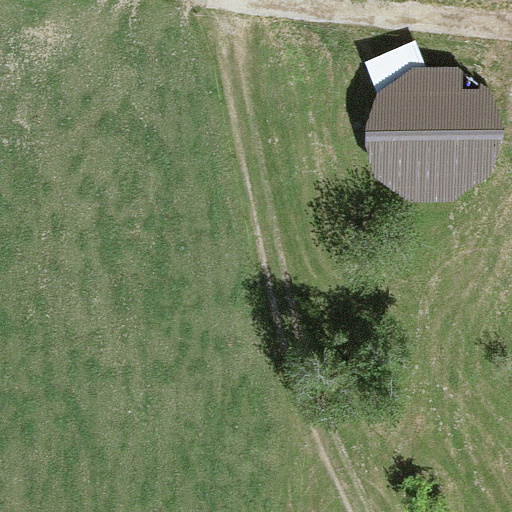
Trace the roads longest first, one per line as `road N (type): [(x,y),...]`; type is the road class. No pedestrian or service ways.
road 1 (track): [(368,511),(307,405),(233,89),(236,0)]
road 2 (track): [(269,0),(511,23)]
